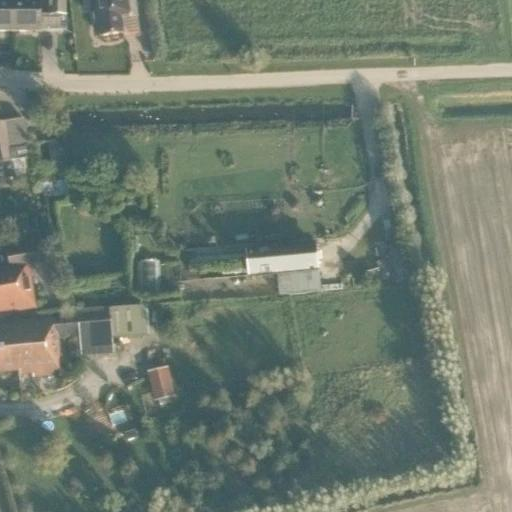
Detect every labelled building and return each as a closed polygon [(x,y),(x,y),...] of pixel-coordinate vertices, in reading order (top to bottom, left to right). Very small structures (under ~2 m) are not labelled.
[(0,0),(0,31),(11,32),(10,0),(0,0)] [(10,0),(11,32),(40,31),(39,0),(10,0)] [(66,16),(66,0),(48,0),(49,16),(66,16)] [(137,17),(134,0),(94,0),(100,38),(123,34),(121,19),(137,17)] [(28,147),(22,117),(0,121),(0,176),(15,173),(39,169),(39,167),(36,154),(35,146),(28,147)] [(53,158),(71,158),(70,141),(53,142),(53,158)] [(278,277),(279,297),(318,294),(316,272),(318,272),(315,245),(246,251),(248,279),(251,278),(278,277)] [(40,264),(37,246),(5,252),(9,270),(0,271),(0,314),(35,308),(27,267),(40,264)] [(166,291),(165,260),(141,262),(143,292),(166,291)] [(71,355),(81,354),(82,358),(113,355),(111,341),(149,337),(149,334),(145,306),(109,311),(109,312),(0,323),(0,369),(18,368),(18,373),(33,371),(34,375),(60,372),(56,337),(69,335),(71,355)] [(174,397),(168,368),(147,373),(154,402),(174,397)]
